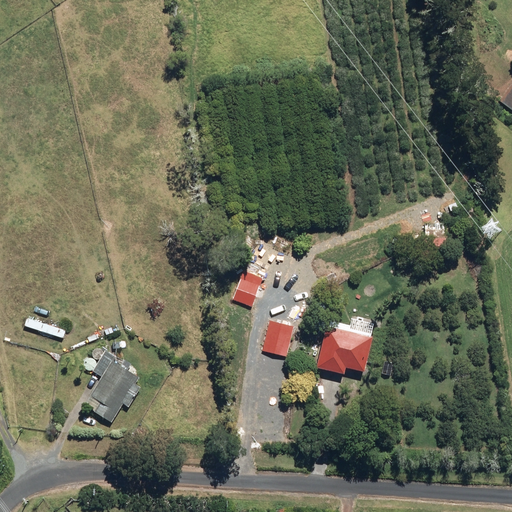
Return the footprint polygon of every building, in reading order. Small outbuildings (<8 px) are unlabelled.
[(511,81),(497,100),(511,111),(511,81)] [(507,224),(503,220),(498,225),(493,219),(483,229),(492,238),(507,224)] [(263,276),(244,269),(233,297),(252,304),(263,276)] [(451,274),(440,274),(440,284),(451,285),(451,274)] [(294,323),(270,318),(263,349),(287,354),(294,323)] [(350,327),(326,321),(313,366),(337,373),(339,366),(362,371),(369,332),(350,327)] [(115,356),(103,350),(91,367),(101,374),(82,406),(108,420),(121,402),(125,404),(136,387),(131,384),(132,379),(110,364),(115,356)] [(395,362),(385,360),(383,374),(393,376),(395,362)]
